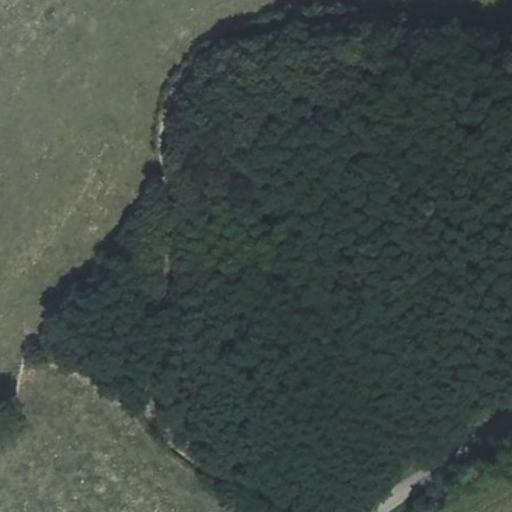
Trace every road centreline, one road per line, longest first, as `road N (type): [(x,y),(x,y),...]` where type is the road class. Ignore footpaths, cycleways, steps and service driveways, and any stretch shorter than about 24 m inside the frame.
road 1 (track): [(511,33),(431,38),(281,27),(229,43),(177,88),(164,126),(171,243),(150,377),(153,413),(184,453),(279,511)]
road 2 (unclassified): [(511,419),(373,511)]
